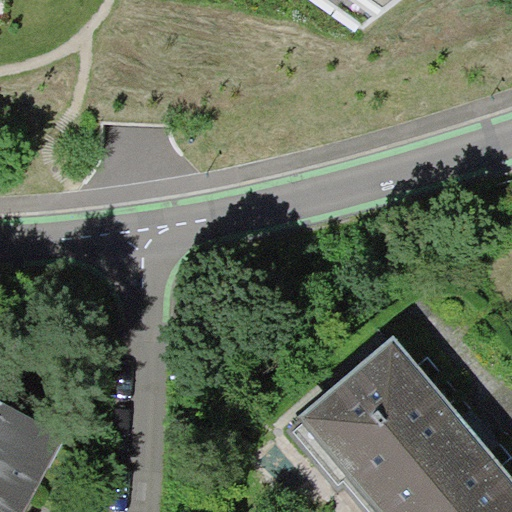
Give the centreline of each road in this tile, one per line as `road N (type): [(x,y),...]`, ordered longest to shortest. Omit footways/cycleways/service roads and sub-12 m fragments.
road 1 (residential): [(511,128),(148,225)]
road 2 (residential): [(148,225),(136,511)]
road 3 (residential): [(148,225),(0,232)]
